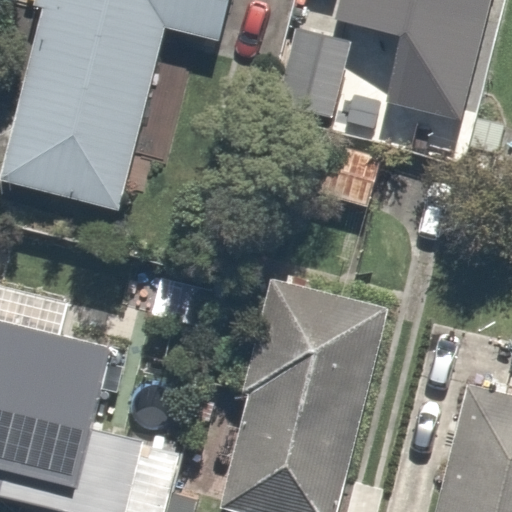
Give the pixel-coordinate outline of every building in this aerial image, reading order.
[(222,42),(231,0),(28,0),(0,134),(0,179),(113,204),(152,26),(222,42)] [(449,115),(479,0),(324,0),(322,11),(391,30),(374,95),(449,115)] [(325,118),(342,37),(285,25),(268,107),(325,118)] [(381,151),(283,126),(268,183),(367,208),(381,151)] [(327,511),(372,302),(259,278),(211,502),(238,508),(237,511),(327,511)] [(63,296),(0,282),(0,495),(81,511),(159,511),(173,444),(79,425),(97,341),(55,332),(63,296)] [(511,511),(511,396),(461,385),(433,511),(511,511)]
